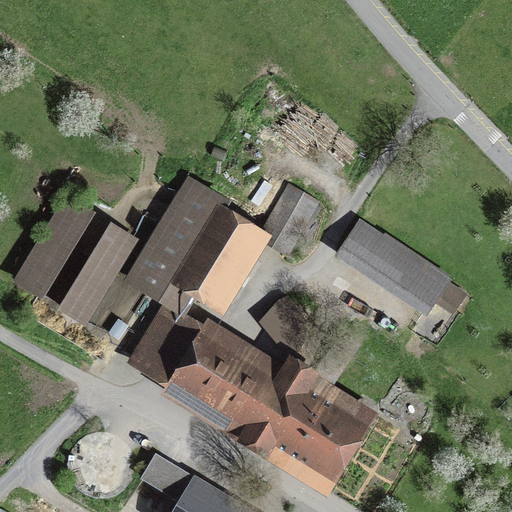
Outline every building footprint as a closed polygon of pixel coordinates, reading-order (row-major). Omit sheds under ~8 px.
[(137,280),(184,307),(241,211),(194,184),(137,280)] [(289,184),(256,237),(288,257),(322,204),(289,184)] [(138,240),(69,200),(18,285),(89,328),(138,240)] [(455,284),(363,227),(342,261),(435,317),(455,284)] [(281,378),(164,309),(133,362),(330,482),(363,419),(307,387),(315,373),(292,359),(287,369),(281,378)] [(352,342),(339,334),(318,369),(331,377),(352,342)] [(280,511),(204,473),(183,511),(280,511)]
